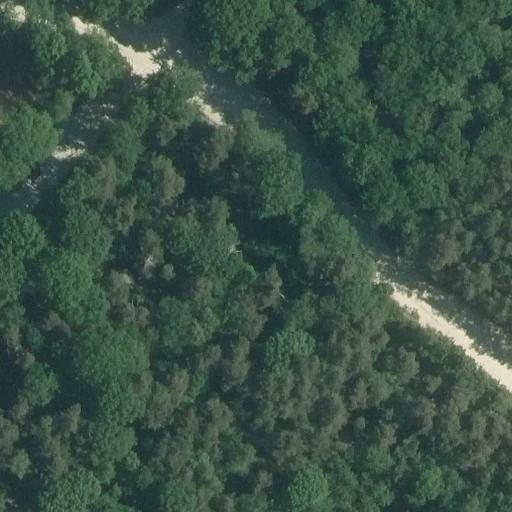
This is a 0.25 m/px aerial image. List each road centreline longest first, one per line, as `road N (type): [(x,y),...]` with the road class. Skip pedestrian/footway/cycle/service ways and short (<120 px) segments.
road 1 (track): [(21,0),(153,52),(247,114),(358,243),(511,368)]
road 2 (track): [(0,215),(199,0)]
